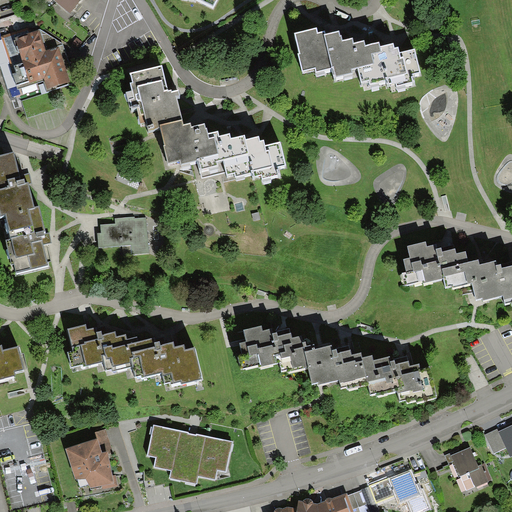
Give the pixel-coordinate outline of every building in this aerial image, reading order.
[(53,0),(70,14),(78,5),(81,0),(53,0)] [(181,0),(196,3),(197,1),(214,9),(219,0),(181,0)] [(63,44),(41,30),(31,33),(29,28),(8,35),(6,28),(0,30),(0,70),(3,69),(16,108),(24,105),(28,118),(58,109),(52,90),(61,87),(69,85),(68,82),(70,81),(65,68),(71,66),(63,44)] [(317,28),(295,34),(300,53),(298,54),(303,71),(316,68),(317,72),(333,68),(336,78),(359,72),(361,80),(370,78),(371,86),(392,81),(393,87),(412,83),(410,74),(421,72),(415,49),(399,53),(398,48),(395,48),(393,44),(391,44),(381,47),(380,42),(366,45),(365,40),(355,42),(353,37),(343,39),(342,35),(340,36),(339,31),(326,34),(325,32),(322,32),(318,33),(317,28)] [(162,67),(131,75),(134,84),(131,85),(133,92),(128,93),(132,110),(138,109),(142,126),(147,125),(149,132),(161,129),(166,146),(164,147),(168,165),(181,162),(182,165),(197,162),(200,173),(202,173),(204,178),(227,173),(228,178),(236,176),(236,178),(253,174),(254,178),(262,176),(263,180),(279,176),(277,169),(287,166),(281,144),(266,147),(265,144),(265,142),(261,143),(260,138),(246,142),(245,137),(232,140),(230,135),(220,138),(219,133),(213,135),(209,136),(208,130),(206,130),(205,126),(193,129),(192,125),(184,127),(178,100),(181,99),(179,92),(172,94),(172,92),(171,91),(168,92),(162,67)] [(14,152),(0,155),(0,212),(1,217),(5,216),(10,239),(7,240),(13,266),(15,265),(17,272),(48,265),(43,242),(42,238),(46,237),(39,207),(34,208),(28,185),(25,185),(25,183),(24,181),(21,181),(14,152)] [(205,213),(230,210),(228,198),(204,200),(205,213)] [(259,212),(252,214),(254,221),(261,219),(259,212)] [(116,224),(101,225),(102,233),(98,234),(99,248),(131,246),(132,255),(149,253),(147,218),(135,219),(135,217),(115,218),(116,224)] [(401,273),(404,286),(424,281),(424,284),(463,275),(466,286),(471,285),(474,301),(481,299),(482,303),(502,298),(503,302),(511,300),(511,269),(500,272),(499,268),(496,269),(495,264),(478,268),(477,263),(469,265),(466,254),(455,256),(454,251),(448,253),(441,254),(440,251),(437,251),(436,246),(427,248),(425,243),(408,247),(410,259),(404,260),(407,272),(401,273)] [(86,325),(69,330),(73,350),(67,351),(71,369),(82,366),(83,368),(103,363),(105,372),(112,370),(112,372),(133,367),(135,376),(142,374),(143,376),(162,371),(165,383),(171,382),(172,383),(181,381),(182,384),(203,379),(195,348),(185,350),(184,345),(174,348),(173,342),(167,344),(160,345),(159,342),(153,344),(152,339),(139,343),(138,338),(126,341),(125,336),(116,338),(115,333),(103,336),(101,332),(97,333),(96,328),(91,329),(87,330),(86,325)] [(262,327),(244,331),(247,342),(240,344),(244,358),(238,359),(241,371),(278,362),(281,375),(307,369),(312,388),(338,382),(339,386),(366,379),(371,397),(399,390),(402,403),(417,400),(418,403),(438,398),(431,367),(423,369),(422,364),(412,367),(410,362),(404,363),(397,365),(396,361),(392,362),(391,358),(375,361),(374,356),(368,357),(363,358),(362,354),(354,356),(353,352),(336,355),(336,353),(333,353),(331,348),(316,352),(315,346),(305,349),(303,337),(291,339),(291,338),(285,339),(279,340),(277,335),(274,335),(272,329),(263,332),(262,327)] [(0,379),(15,376),(14,371),(24,369),(19,347),(4,351),(2,345),(0,346),(0,379)] [(170,478),(197,484),(198,476),(215,480),(217,470),(226,472),(233,442),(197,435),(197,436),(188,434),(188,433),(154,425),(147,457),(156,459),(154,466),(172,470),(170,478)] [(511,425),(499,432),(507,448),(511,457),(511,456),(511,425)] [(494,455),(507,448),(499,432),(498,428),(484,435),(494,455)] [(95,432),(97,439),(65,448),(75,479),(77,479),(80,488),(89,485),(91,489),(102,488),(103,489),(118,486),(116,475),(113,476),(108,454),(113,452),(106,429),(95,432)] [(470,447),(452,456),(454,461),(451,463),(458,477),(460,476),(467,491),(492,480),(484,463),(479,466),(470,447)] [(369,486),(370,486),(377,504),(397,496),(403,511),(424,511),(430,510),(421,488),(418,490),(410,470),(390,479),(389,478),(369,486)] [(361,490),(362,491),(367,504),(369,511),(375,511),(379,510),(377,504),(370,486),(361,490)] [(362,491),(347,496),(353,510),(367,504),(362,491)] [(353,511),(353,510),(347,496),(347,494),(318,504),(318,511),(353,511)] [(318,511),(318,504),(314,503),(312,501),(310,499),(307,499),(305,500),(303,502),(299,501),(297,509),(296,511),(318,511)]
